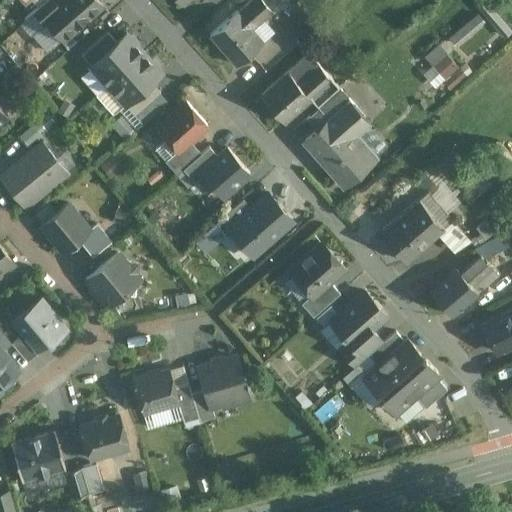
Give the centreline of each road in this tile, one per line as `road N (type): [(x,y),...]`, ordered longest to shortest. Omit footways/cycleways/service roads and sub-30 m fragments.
road 1 (residential): [(511,444),(474,381),(134,0)]
road 2 (residential): [(92,340),(90,322),(0,209)]
road 3 (secondary): [(355,511),(511,466)]
road 4 (residential): [(0,422),(92,340)]
road 5 (residential): [(92,340),(210,316)]
